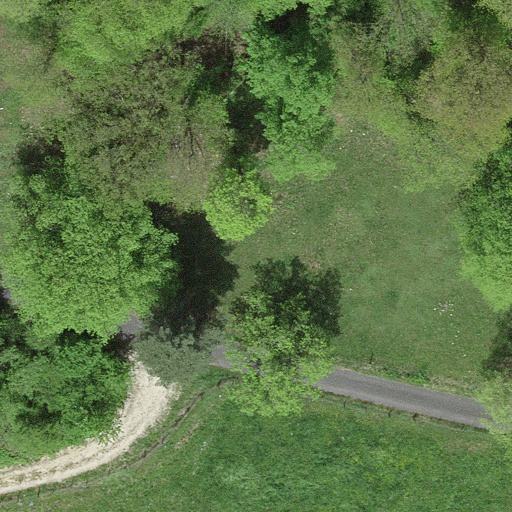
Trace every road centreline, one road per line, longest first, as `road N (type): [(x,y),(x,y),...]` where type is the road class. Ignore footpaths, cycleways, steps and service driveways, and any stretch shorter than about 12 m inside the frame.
road 1 (track): [(511,412),(166,334)]
road 2 (track): [(166,334),(137,421),(0,487)]
road 3 (track): [(0,284),(166,334)]
